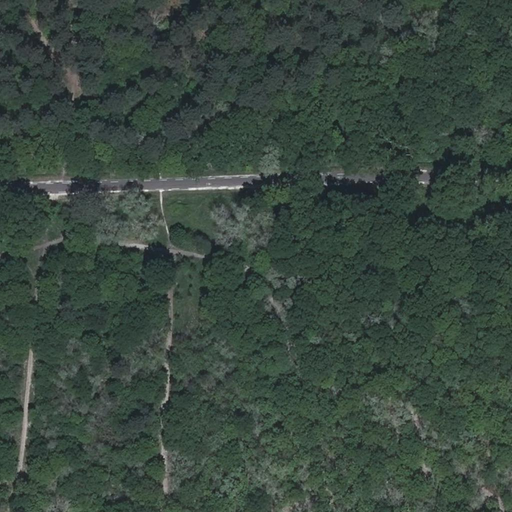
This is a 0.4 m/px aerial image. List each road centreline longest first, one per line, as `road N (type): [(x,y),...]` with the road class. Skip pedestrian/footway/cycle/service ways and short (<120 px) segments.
road 1 (track): [(86,0),(14,511)]
road 2 (unclassified): [(0,185),(511,175)]
road 3 (track): [(165,143),(406,143),(511,127)]
road 4 (track): [(19,0),(165,143),(160,183),(174,249)]
road 5 (track): [(162,511),(174,249)]
road 6 (track): [(165,143),(65,153),(0,141)]
